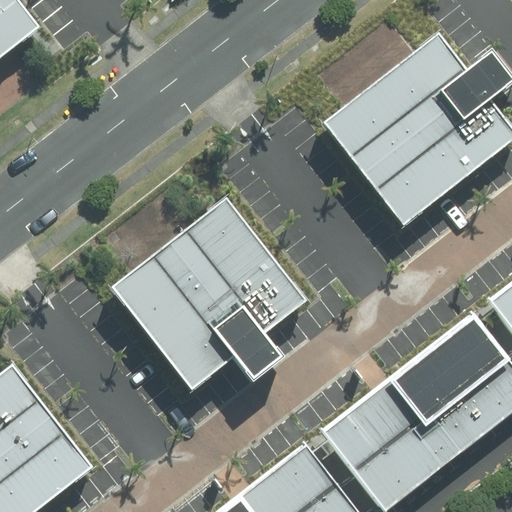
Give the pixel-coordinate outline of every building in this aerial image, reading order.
[(0,0),(0,86),(64,43),(34,0),(0,0)] [(331,121),(413,228),(511,152),(511,131),(500,116),(511,106),(511,77),(500,62),(474,82),(440,38),(331,121)] [(294,360),(272,329),(311,300),(231,193),(107,284),(187,392),(243,352),(264,381),(294,360)] [(511,288),(495,302),(511,323),(511,288)] [(511,342),(488,311),(330,434),(390,511),(391,511),(511,418),(511,342)] [(0,511),(31,511),(95,464),(16,363),(0,375),(0,511)] [(230,511),(364,511),(317,448),(230,511)]
